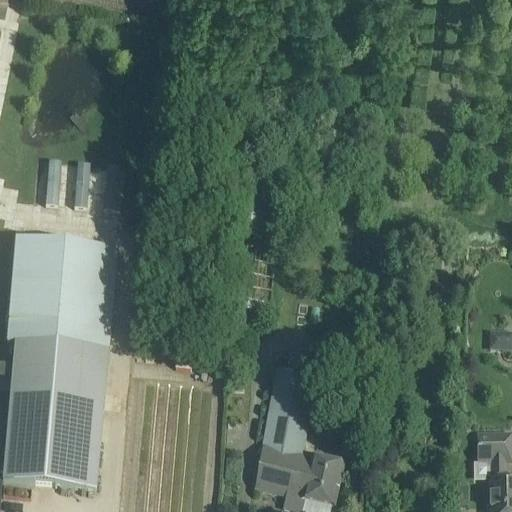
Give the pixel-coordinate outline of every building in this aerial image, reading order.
[(36,172),(32,216),(45,217),(49,173),(36,172)] [(66,175),(62,219),(75,220),(79,176),(66,175)] [(102,178),(98,222),(111,223),(115,179),(102,178)] [(222,298),(221,309),(273,313),(274,302),(280,222),(283,185),(227,183),(222,298)] [(96,493),(108,352),(110,352),(118,252),(16,243),(8,344),(14,344),(3,486),(96,493)] [(511,335),(491,335),(490,352),(511,352),(511,335)] [(356,337),(331,337),(330,384),(356,385),(356,337)] [(0,365),(0,378),(8,380),(9,366),(0,365)] [(316,379),(293,375),(277,372),(255,491),(287,499),(284,511),(288,511),(302,511),(305,504),(335,511),(346,470),(303,459),(316,379)] [(488,511),(511,511),(511,483),(507,483),(507,466),(511,466),(511,438),(478,439),(478,467),(490,466),(491,484),(489,484),(488,511)] [(467,487),(456,487),(456,509),(468,509),(467,487)]
